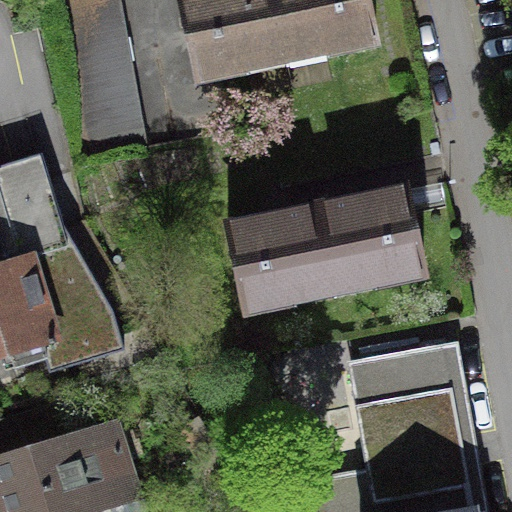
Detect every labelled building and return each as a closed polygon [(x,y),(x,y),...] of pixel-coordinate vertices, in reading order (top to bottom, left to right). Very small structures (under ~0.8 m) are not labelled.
[(113,0),(52,0),(82,156),(140,145),(113,0)] [(367,0),(228,0),(182,10),(200,97),(380,58),(367,0)] [(64,226),(42,154),(0,166),(0,205),(18,263),(0,268),(0,355),(11,352),(16,369),(46,359),(50,373),(125,350),(113,311),(64,226)] [(406,205),(228,241),(245,327),(423,292),(406,205)] [(316,511),(460,511),(474,509),(443,346),(349,364),(372,485),(314,496),(316,511)] [(0,422),(0,498),(4,511),(82,511),(136,495),(119,442),(110,437),(107,425),(71,437),(61,404),(0,422)]
